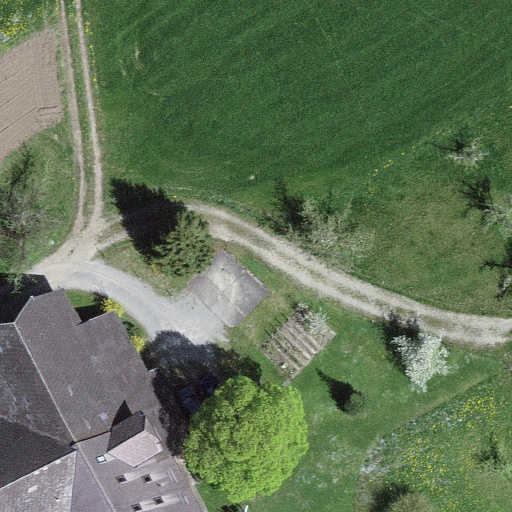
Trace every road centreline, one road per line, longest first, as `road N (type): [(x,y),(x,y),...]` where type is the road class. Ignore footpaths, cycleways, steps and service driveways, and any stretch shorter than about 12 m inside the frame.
road 1 (track): [(73,246),(172,212),(463,334),(511,320)]
road 2 (track): [(0,303),(73,246),(93,120),(78,0)]
